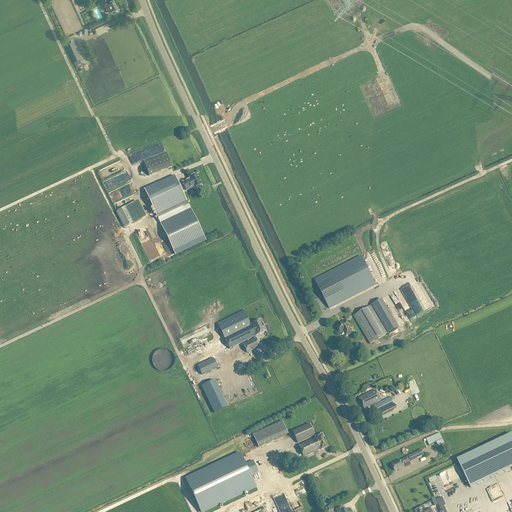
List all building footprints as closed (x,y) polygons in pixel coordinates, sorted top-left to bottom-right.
[(117,1),(116,0),(104,0),(106,3),(104,4),(106,8),(108,7),(110,10),(113,9),(114,11),(117,9),(116,7),(119,5),(117,1)] [(97,25),(97,24),(105,20),(105,21),(110,19),(108,14),(88,23),(89,27),(91,26),(92,27),(97,25)] [(66,37),(75,58),(76,62),(82,59),(72,38),(71,39),(69,36),(66,37)] [(149,176),(172,167),(166,153),(144,162),(149,176)] [(192,177),(182,182),(186,190),(194,186),(194,188),(196,187),(196,188),(200,186),(200,185),(201,185),(196,174),(191,176),(192,177)] [(175,176),(144,188),(173,250),(175,255),(205,240),(203,236),(192,212),(185,197),(175,176)] [(117,209),(124,226),(141,218),(133,202),(117,209)] [(140,231),(145,248),(156,245),(154,240),(158,239),(155,227),(143,230),(140,231)] [(329,308),(376,285),(361,256),(315,280),(329,308)] [(417,313),(432,306),(414,272),(408,275),(411,281),(402,285),(414,309),(410,311),(411,314),(416,312),(417,313)] [(398,327),(381,299),(353,316),(370,344),(398,327)] [(253,337),(254,339),(243,344),(247,353),(260,346),(256,338),(255,338),(255,336),(266,331),(260,320),(250,325),(243,311),(217,324),(229,349),(253,337)] [(346,320),(336,325),(340,332),(343,331),(346,336),(352,332),(349,327),(350,327),(346,320)] [(160,366),(177,361),(172,345),(155,351),(160,366)] [(217,367),(213,358),(197,365),(202,375),(217,367)] [(248,396),(236,368),(230,371),(242,399),(248,396)] [(214,380),(201,386),(214,413),(227,407),(214,380)] [(251,381),(246,383),(250,393),(255,391),(251,381)] [(381,401),(375,390),(359,398),(364,409),(373,405),(378,415),(396,406),(392,397),(378,404),(377,403),(381,401)] [(282,421),(257,432),(252,434),(258,447),(288,434),(282,421)] [(309,424),(292,431),(297,443),(314,435),(309,424)] [(511,433),(511,434),(457,459),(470,487),(511,467),(511,433)] [(320,449),(320,450),(328,446),(322,434),(315,437),(315,438),(298,445),(304,457),(320,449)] [(421,450),(408,456),(410,461),(424,455),(421,450)] [(405,468),(403,465),(410,462),(407,456),(391,464),(395,471),(401,468),(401,470),(405,468)] [(175,483),(187,511),(201,511),(245,492),(240,481),(248,478),(243,466),(235,470),(230,458),(175,483)] [(280,475),(277,460),(272,461),(272,465),(274,476),(280,475)] [(234,505),(234,504),(218,510),(218,511),(245,511),(261,506),(258,496),(234,505)] [(446,511),(444,506),(446,505),(442,497),(436,500),(441,511),(443,510),(444,510),(439,511),(446,511)]
